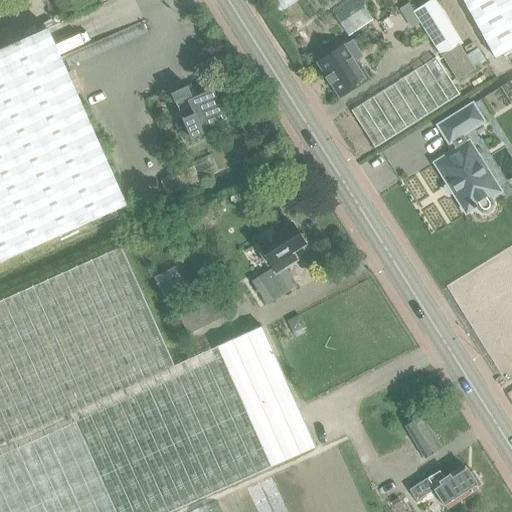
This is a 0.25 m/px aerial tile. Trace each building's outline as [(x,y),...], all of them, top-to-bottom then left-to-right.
[(53,0),(59,14),(73,7),(89,0),(53,0)] [(297,0),(268,0),(278,13),(297,0)] [(358,0),(344,0),(329,10),(348,36),(373,20),(358,0)] [(456,79),(474,68),(458,44),(461,42),(434,0),(429,0),(413,11),(456,79)] [(511,0),(462,0),(495,58),(503,54),(511,48),(511,0)] [(48,30),(0,50),(0,267),(128,211),(48,30)] [(338,97),(367,80),(355,61),(361,58),(351,41),(317,63),(338,97)] [(341,117),(365,154),(458,94),(435,58),(341,117)] [(511,79),(485,92),(495,112),(511,103),(511,79)] [(208,132),(230,122),(223,107),(220,109),(211,90),(191,99),(186,88),(170,95),(191,139),(202,134),(201,131),(206,128),(208,132)] [(456,150),(434,163),(447,183),(447,184),(446,184),(447,185),(448,185),(452,191),(452,192),(451,192),(452,192),(451,193),(452,193),(453,193),(466,213),(476,206),(478,209),(481,212),(486,213),(490,210),(492,205),(491,201),(489,198),(499,192),(468,142),(467,143),(462,134),(482,122),(472,105),(438,126),(448,143),(450,142),(456,150)] [(167,195),(183,188),(201,180),(194,168),(161,182),(167,195)] [(199,207),(194,212),(194,219),(199,224),(205,224),(210,219),(211,213),(205,208),(199,207)] [(290,253),(304,244),(292,224),(280,232),(274,223),(252,237),(272,268),(251,282),(266,305),(297,285),(286,267),(295,261),(290,253)] [(160,240),(163,248),(173,244),(170,236),(160,240)] [(0,511),(171,511),(270,468),(217,347),(174,366),(121,247),(0,301),(0,511)] [(171,299),(191,289),(178,262),(157,272),(171,299)] [(186,334),(220,319),(209,296),(176,313),(186,334)] [(302,329),(304,327),(299,315),(287,321),(293,333),(302,329)] [(261,328),(217,347),(270,468),(314,448),(261,328)] [(424,459),(441,449),(421,415),(404,425),(424,459)] [(477,487),(480,484),(472,472),(469,474),(463,465),(443,478),(438,470),(409,489),(416,500),(433,489),(446,509),(478,488),(477,487)] [(398,497),(391,502),(396,510),(403,505),(398,497)] [(221,511),(216,500),(189,511),(221,511)]
